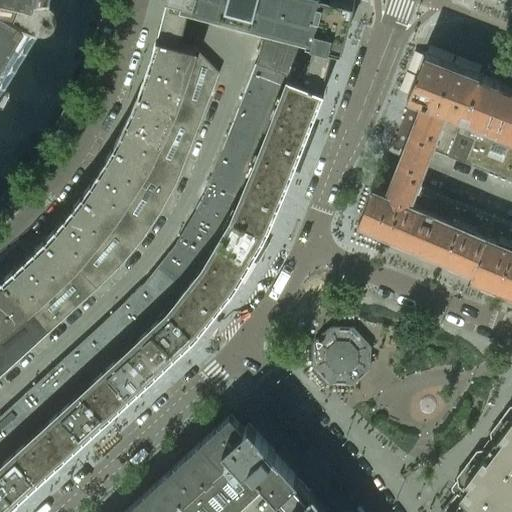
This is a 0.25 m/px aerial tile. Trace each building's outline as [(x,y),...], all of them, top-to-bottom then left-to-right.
[(0,0),(0,91),(5,94),(6,92),(0,88),(0,83),(7,72),(15,77),(17,74),(8,69),(18,54),(26,59),(27,57),(19,52),(28,37),(36,42),(38,40),(7,21),(13,4),(49,11),(49,9),(40,7),(41,0),(0,0)] [(340,52),(352,0),(175,0),(185,2),(186,0),(191,0),(194,1),(192,8),(221,16),(219,23),(262,35),(255,62),(322,88),(332,50),(340,52)] [(200,116),(217,73),(218,71),(195,47),(157,37),(138,92),(200,116)] [(480,73),(424,51),(407,94),(422,100),(403,149),(426,158),(430,147),(449,154),(457,133),(480,73)] [(301,145),(324,90),(324,89),(322,88),(255,62),(244,91),(233,119),(301,145)] [(511,153),(511,85),(480,73),(457,133),(473,139),(464,160),(503,176),(511,153)] [(176,179),(200,116),(138,92),(126,118),(113,143),(176,179)] [(290,174),(301,145),(233,119),(221,148),(210,175),(278,202),(290,174)] [(473,139),(457,133),(449,154),(464,160),(473,139)] [(160,209),(176,179),(113,143),(98,168),(82,193),(142,237),(160,209)] [(426,158),(403,149),(400,157),(396,166),(386,192),(371,186),(358,221),(415,245),(436,192),(416,184),(423,166),(426,158)] [(511,153),(503,176),(511,179),(511,153)] [(268,228),(278,202),(210,175),(201,199),(188,222),(250,258),(268,228)] [(494,215),(436,192),(415,245),(471,269),(473,270),(494,215)] [(120,263),(142,237),(82,193),(64,215),(44,236),(97,286),(120,263)] [(511,221),(494,215),(473,270),(471,269),(472,270),(470,275),(511,291),(511,221)] [(237,280),(250,258),(188,222),(175,243),(159,263),(215,308),(237,280)] [(97,286),(44,236),(34,248),(3,276),(47,331),(97,286)] [(215,308),(159,263),(142,283),(124,301),(173,353),(199,329),(215,308)] [(47,331),(3,276),(0,278),(0,364),(5,370),(47,331)] [(173,353),(124,301),(80,342),(128,395),(173,353)] [(335,335),(326,344),(323,346),(322,362),(333,374),(349,375),(350,374),(355,377),(363,370),(359,364),(360,363),(361,348),(351,336),(335,335)] [(128,395),(80,342),(35,383),(84,436),(128,395)] [(368,389),(379,378),(369,368),(358,379),(368,389)] [(84,436),(35,383),(0,414),(0,435),(39,477),(84,436)] [(511,511),(511,406),(509,405),(490,431),(491,440),(497,445),(492,453),(485,448),(476,449),(456,476),(504,511),(511,511)] [(230,411),(201,438),(255,496),(269,483),(228,439),(243,425),(230,411)] [(249,420),(243,425),(228,439),(269,483),(277,492),(291,507),(311,489),(299,475),(249,420)] [(0,511),(1,511),(39,477),(0,435),(0,511)] [(237,511),(255,496),(201,438),(172,465),(215,511),(237,511)] [(215,511),(172,465),(143,491),(161,511),(215,511)] [(504,511),(456,476),(458,485),(464,490),(460,494),(457,492),(456,493),(445,507),(448,511),(504,511)] [(329,511),(311,489),(291,507),(285,511),(329,511)] [(161,511),(143,491),(120,511),(161,511)]
